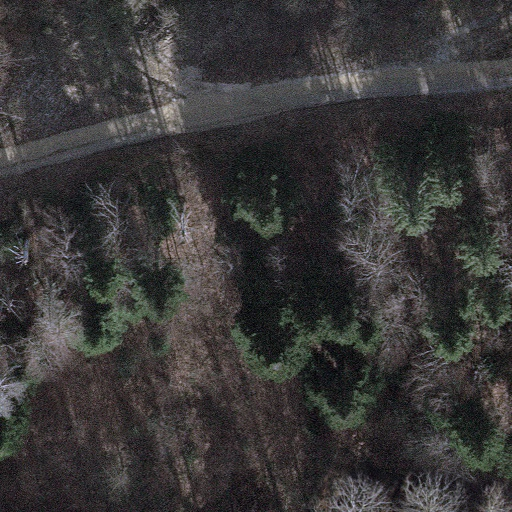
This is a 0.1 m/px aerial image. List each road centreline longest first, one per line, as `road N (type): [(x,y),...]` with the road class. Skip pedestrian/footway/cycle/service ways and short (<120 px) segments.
road 1 (track): [(0,158),(343,85),(511,64)]
road 2 (track): [(343,85),(511,14)]
